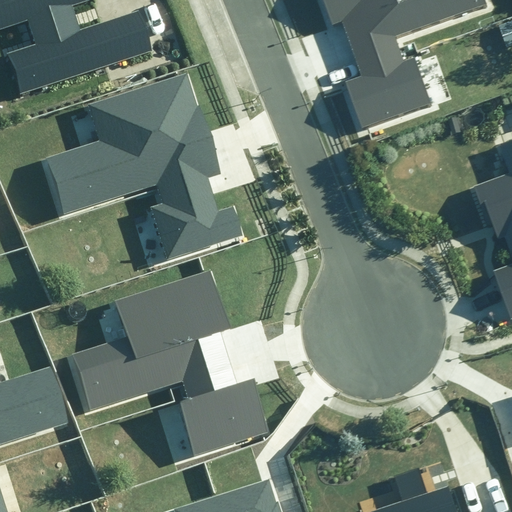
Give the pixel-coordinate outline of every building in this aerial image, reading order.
[(15,100),(152,54),(137,9),(78,29),(71,8),(91,2),(90,0),(0,0),(0,37),(25,29),(32,49),(1,59),(15,100)] [(345,77),(362,126),(429,103),(414,60),(405,63),(397,38),(487,7),(484,0),(325,0),(333,23),(342,20),(360,72),(345,77)] [(42,151),(60,211),(157,182),(162,200),(157,202),(172,252),(242,231),(234,204),(219,209),(210,178),(225,173),(210,124),(203,126),(185,67),(88,97),(99,133),(42,151)] [(511,148),(505,151),(511,170),(511,177),(481,189),(502,244),(510,240),(511,245),(511,269),(498,275),(511,311),(511,148)] [(67,351),(86,412),(182,383),(187,400),(182,401),(198,453),(270,431),(254,381),(272,376),(254,319),(228,327),(210,268),(113,297),(124,334),(67,351)] [(0,444),(75,422),(57,362),(0,378),(0,511),(3,511),(0,501),(0,444)] [(457,511),(448,484),(427,491),(420,469),(391,478),(399,499),(360,511),(359,511),(457,511)] [(276,511),(268,484),(176,511),(276,511)]
